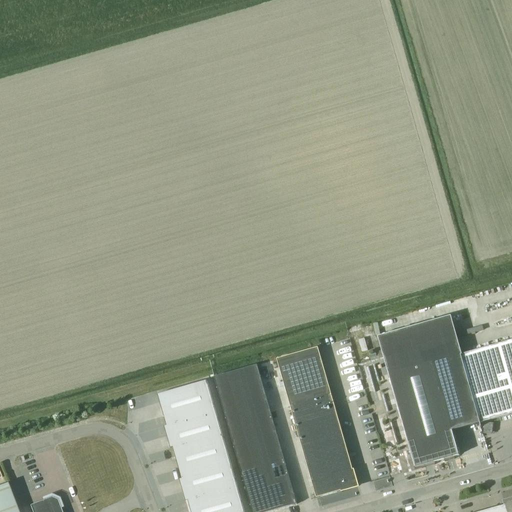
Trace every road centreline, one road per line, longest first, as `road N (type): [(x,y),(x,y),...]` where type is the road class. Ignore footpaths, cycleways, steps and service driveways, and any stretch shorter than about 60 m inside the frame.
road 1 (unclassified): [(153,511),(129,448),(108,430),(0,454)]
road 2 (unclassified): [(511,470),(360,511)]
